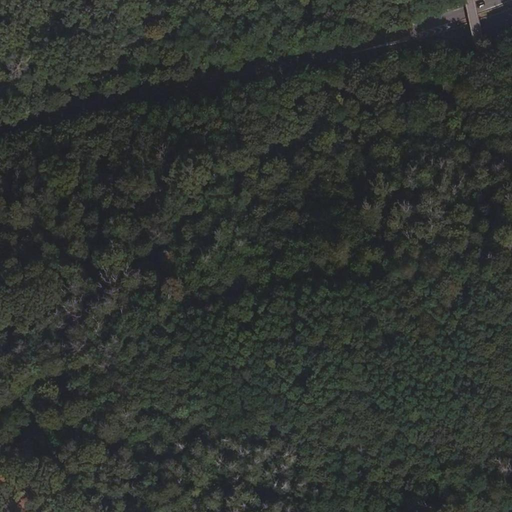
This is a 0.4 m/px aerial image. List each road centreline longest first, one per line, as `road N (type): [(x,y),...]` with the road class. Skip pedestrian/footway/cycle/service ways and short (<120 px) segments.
road 1 (secondary): [(511,17),(445,41),(221,85)]
road 2 (trunk): [(496,0),(221,85)]
road 3 (secondary): [(221,85),(0,130)]
